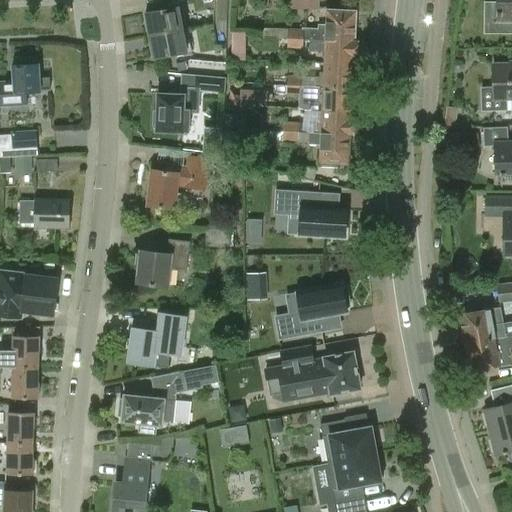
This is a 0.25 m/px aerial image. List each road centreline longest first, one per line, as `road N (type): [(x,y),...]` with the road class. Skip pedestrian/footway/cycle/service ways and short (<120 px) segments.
road 1 (secondary): [(467,511),(427,380),(405,261),(412,0)]
road 2 (residential): [(73,511),(116,126),(104,0)]
